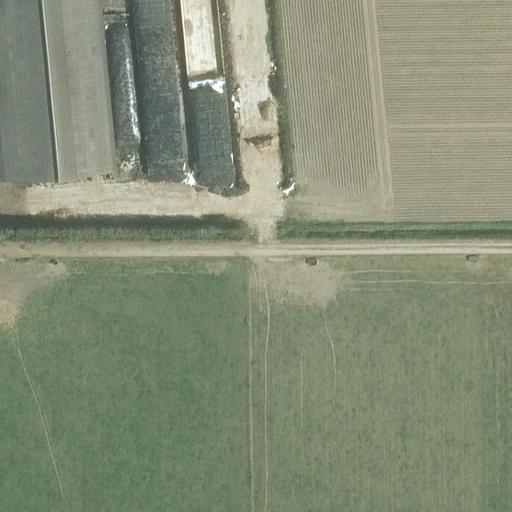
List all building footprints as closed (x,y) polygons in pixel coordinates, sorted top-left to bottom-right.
[(0,0),(0,126),(5,179),(113,169),(96,0),(0,0)] [(176,0),(177,11),(211,8),(210,0),(176,0)] [(227,0),(228,23),(254,23),(253,0),(227,0)] [(187,33),(193,113),(214,111),(213,95),(220,94),(214,10),(173,13),(175,34),(187,33)] [(261,24),(236,25),(240,157),(265,156),(261,24)] [(142,174),(168,173),(158,27),(133,28),(142,174)] [(112,150),(132,150),(131,107),(111,107),(112,150)] [(199,151),(215,150),(215,126),(199,126),(199,151)]
